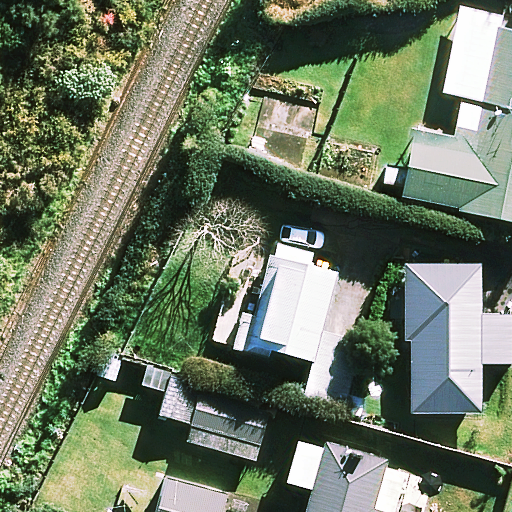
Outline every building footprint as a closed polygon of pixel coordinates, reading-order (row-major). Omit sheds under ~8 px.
[(503,18),(463,10),(446,94),(466,98),(457,143),(415,134),(401,205),(511,227),(511,30),(501,29),(503,18)] [(338,270),(269,251),(242,355),(310,373),(303,398),(343,408),(359,347),(321,337),(338,270)] [(479,269),(402,268),(402,358),(410,358),(410,419),(481,420),(481,362),(508,362),(509,302),(478,302),(479,269)] [(193,386),(147,373),(135,413),(193,430),(188,446),(254,466),(268,418),(191,395),(193,386)] [(395,511),(406,473),(300,444),(287,490),(311,496),(306,511),(395,511)] [(222,511),(226,500),(166,485),(159,511),(222,511)]
